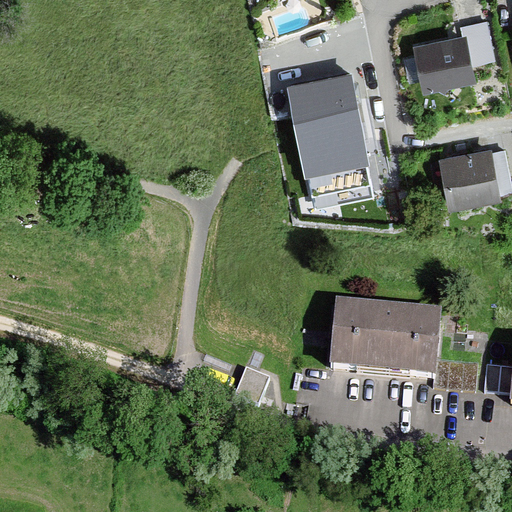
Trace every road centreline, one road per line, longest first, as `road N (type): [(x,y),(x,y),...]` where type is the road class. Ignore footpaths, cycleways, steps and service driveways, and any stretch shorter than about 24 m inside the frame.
road 1 (residential): [(175,378),(324,432),(511,457)]
road 2 (track): [(0,322),(175,378)]
